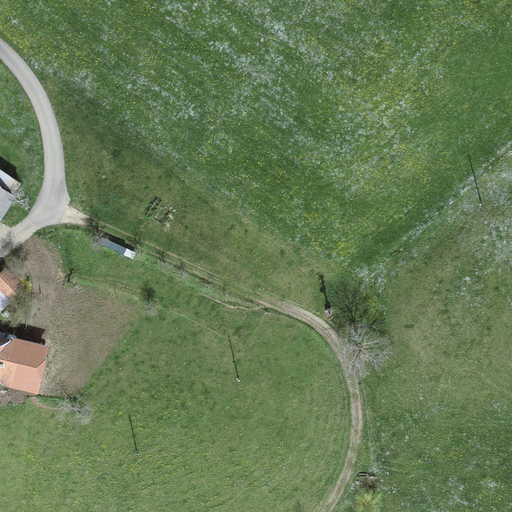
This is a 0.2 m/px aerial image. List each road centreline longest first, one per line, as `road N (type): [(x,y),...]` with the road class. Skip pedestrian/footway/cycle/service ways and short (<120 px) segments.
road 1 (track): [(44,210),(328,336),(356,406),(342,486),(321,511)]
road 2 (track): [(0,256),(44,210),(51,154),(36,89),(0,53)]
